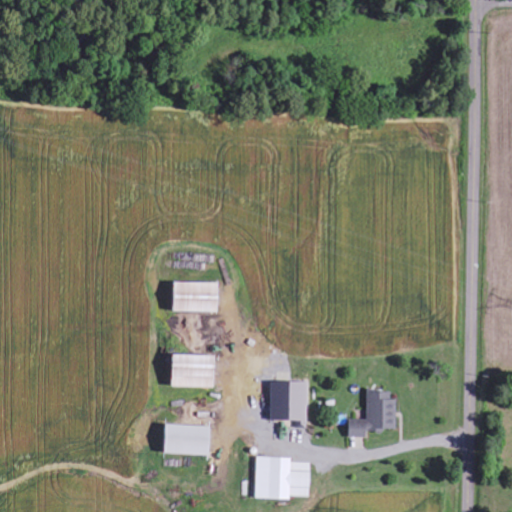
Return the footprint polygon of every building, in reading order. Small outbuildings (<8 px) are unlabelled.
[(177,313),(221,313),(221,284),(177,283),(177,313)] [(218,389),(218,357),(176,356),(175,388),(218,389)] [(272,421),(310,422),(310,383),(273,383),(272,421)] [(399,401),(393,401),(393,392),(369,392),(369,421),(351,421),(351,439),(370,439),(370,431),(399,432),(399,401)] [(214,428),(169,426),(168,455),(213,457),(214,428)] [(295,459),(259,458),(258,500),(294,501),(294,498),(312,498),(313,464),(295,464),(295,459)]
